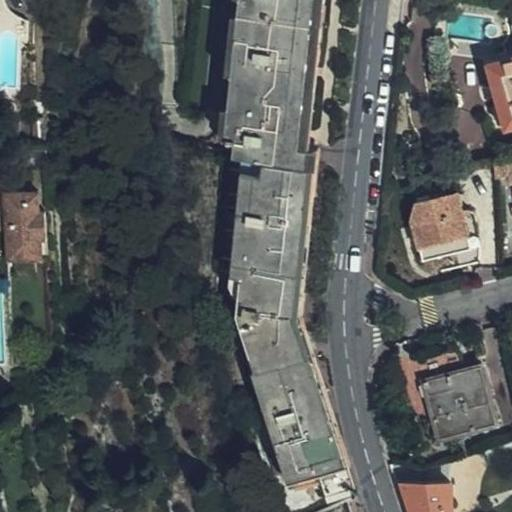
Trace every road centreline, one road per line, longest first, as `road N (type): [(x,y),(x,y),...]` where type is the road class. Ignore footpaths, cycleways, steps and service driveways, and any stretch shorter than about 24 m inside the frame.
road 1 (secondary): [(341,323),(374,0)]
road 2 (secondary): [(383,511),(357,424),(341,323)]
road 3 (residential): [(341,323),(419,316),(511,291)]
